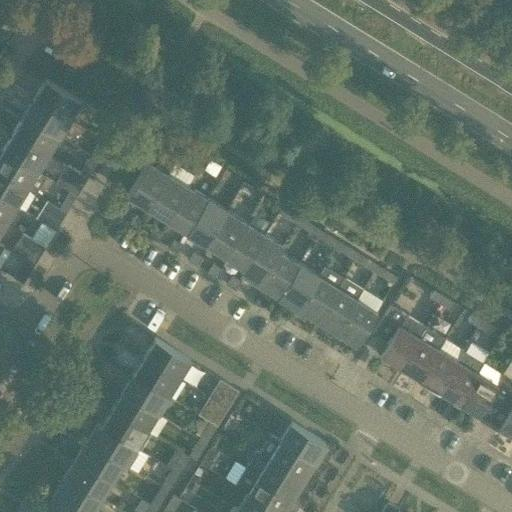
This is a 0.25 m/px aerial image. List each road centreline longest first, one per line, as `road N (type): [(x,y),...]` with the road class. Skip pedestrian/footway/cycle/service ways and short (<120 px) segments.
road 1 (residential): [(376,422),(115,262),(83,257)]
road 2 (primary): [(282,0),(511,142)]
road 3 (primary): [(511,89),(367,0)]
road 4 (residential): [(511,507),(376,422)]
